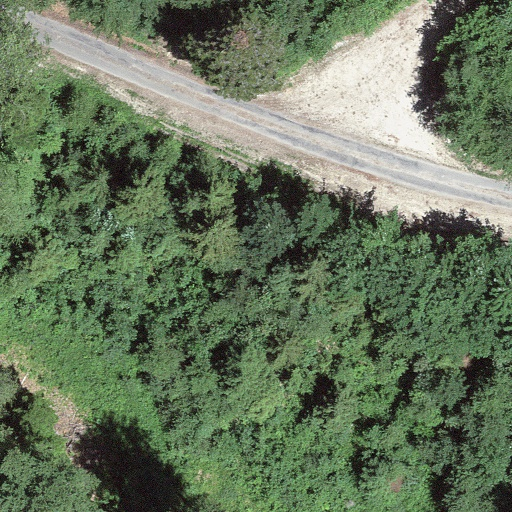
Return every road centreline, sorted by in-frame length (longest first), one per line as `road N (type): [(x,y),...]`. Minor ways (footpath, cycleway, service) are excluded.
road 1 (unclassified): [(511,202),(356,156),(0,11)]
road 2 (track): [(460,0),(422,23),(380,94),(356,156)]
